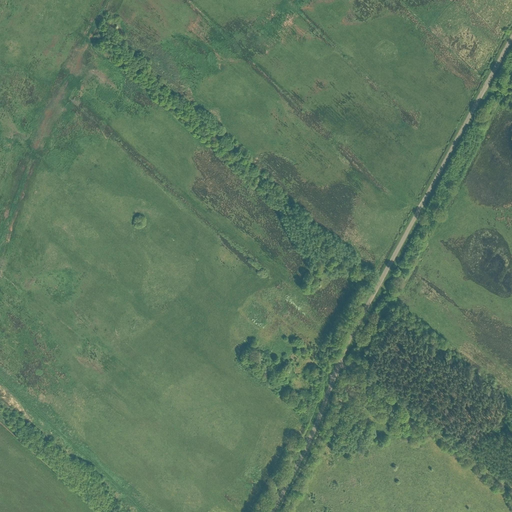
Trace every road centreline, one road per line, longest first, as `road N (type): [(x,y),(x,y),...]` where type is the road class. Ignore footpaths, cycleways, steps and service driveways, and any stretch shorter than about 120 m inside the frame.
road 1 (unclassified): [(270,511),(350,334),(511,36)]
road 2 (track): [(339,361),(511,493)]
road 3 (track): [(141,511),(0,386)]
